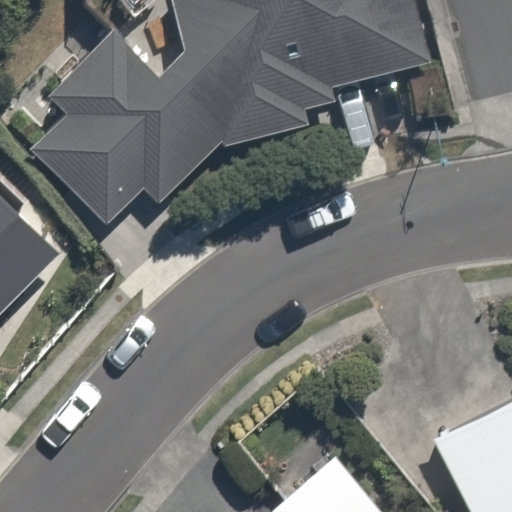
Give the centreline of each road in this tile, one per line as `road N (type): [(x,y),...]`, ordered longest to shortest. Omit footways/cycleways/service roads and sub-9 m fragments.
road 1 (residential): [(511,200),(329,248),(241,295),(173,341),(104,416),(45,511)]
road 2 (residential): [(511,136),(478,0)]
